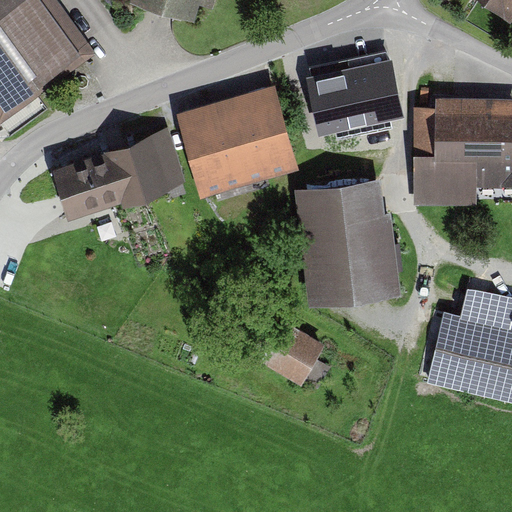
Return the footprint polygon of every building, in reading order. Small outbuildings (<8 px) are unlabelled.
[(0,0),(0,120),(96,52),(58,0),(0,0)] [(129,0),(184,15),(187,3),(204,7),(206,0),(129,0)] [(511,0),(487,0),(511,17),(511,14),(511,0)] [(393,54),(308,71),(320,129),(405,112),(393,54)] [(201,193),(300,166),(277,81),(177,109),(201,193)] [(436,103),(414,103),(414,203),(477,203),(477,185),(511,184),(511,94),(436,95),(436,103)] [(105,148),(122,197),(123,200),(187,180),(169,126),(105,146),(105,148)] [(69,214),(122,197),(105,148),(53,165),(69,214)] [(370,178),(285,187),(295,296),(388,287),(381,210),(373,211),(370,178)] [(461,312),(444,308),(427,379),(511,399),(511,324),(510,324),(511,317),(511,294),(468,284),(461,312)] [(319,343),(269,310),(243,350),(290,381),(294,375),(311,387),(326,365),(311,355),(319,343)]
